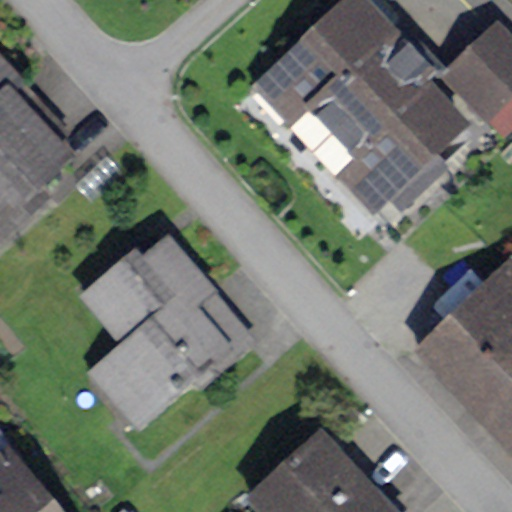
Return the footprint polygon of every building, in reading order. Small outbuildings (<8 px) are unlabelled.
[(361,2),(266,87),(380,213),(468,133),(417,77),(424,71),(361,2)] [(511,44),(497,28),(447,74),(482,113),(511,85),(511,44)] [(0,222),(0,223),(72,156),(15,94),(23,87),(0,62),(0,222)] [(245,336),(152,234),(76,303),(117,348),(89,374),(141,431),(245,336)] [(511,276),(508,272),(420,351),(511,452),(511,276)] [(391,511),(313,426),(238,494),(254,511),(391,511)] [(0,461),(0,511),(51,511),(7,456),(0,461)]
